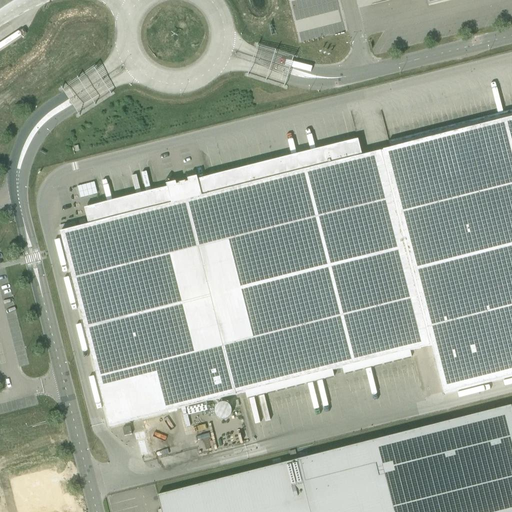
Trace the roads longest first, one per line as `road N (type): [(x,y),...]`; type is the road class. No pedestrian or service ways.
road 1 (unknown): [(451,402),(378,118),(357,99),(307,99),(67,169),(44,188),(117,486)]
road 2 (tertiary): [(18,174),(19,206),(95,511)]
road 3 (tertiary): [(130,55),(34,119),(18,174)]
road 4 (tertiary): [(18,174),(55,122),(139,70)]
road 5 (tertiary): [(366,73),(511,36)]
road 6 (tertiary): [(219,59),(298,84),(346,77)]
road 7 (tertiary): [(346,77),(224,43)]
